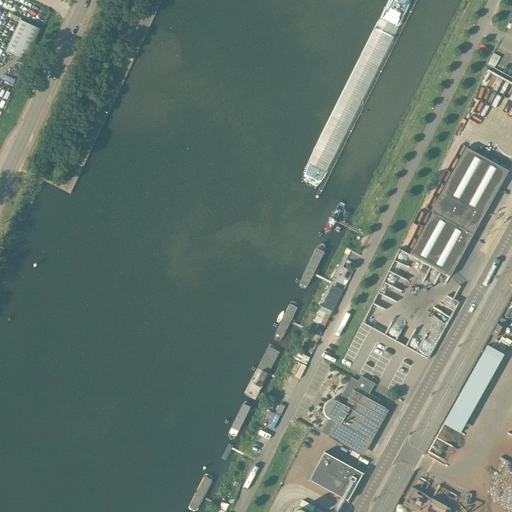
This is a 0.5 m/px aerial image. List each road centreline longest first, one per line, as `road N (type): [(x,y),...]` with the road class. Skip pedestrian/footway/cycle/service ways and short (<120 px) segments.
road 1 (unclassified): [(236,511),(492,0)]
road 2 (unclassified): [(511,230),(357,511)]
road 3 (tertiary): [(0,182),(77,14)]
